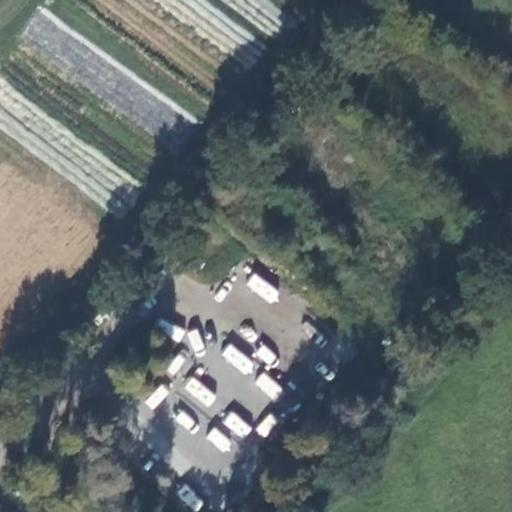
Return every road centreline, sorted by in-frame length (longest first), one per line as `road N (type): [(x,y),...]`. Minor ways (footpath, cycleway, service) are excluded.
road 1 (track): [(156,309),(170,269),(336,83),(378,80),(441,150),(472,165),(487,156),(492,130),(453,108)]
road 2 (track): [(246,186),(370,309),(381,336)]
